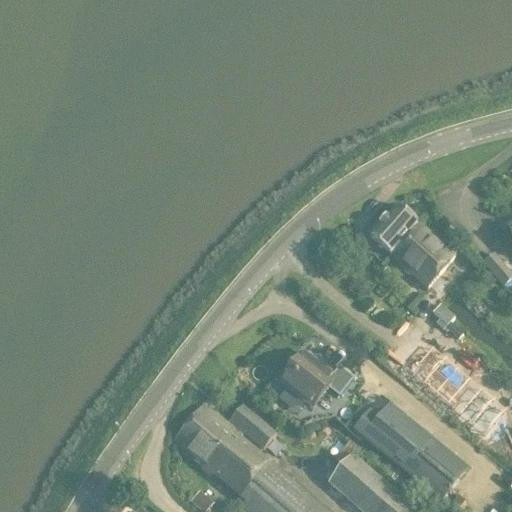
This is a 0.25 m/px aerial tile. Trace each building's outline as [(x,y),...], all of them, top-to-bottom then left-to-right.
[(371,240),(391,257),(419,225),(399,208),(371,240)] [(456,259),(419,225),(391,257),(428,291),(456,259)] [(511,275),(495,257),(485,266),(505,289),(511,282),(511,275)] [(434,316),(448,327),(455,319),(441,308),(434,316)] [(311,409),(337,376),(319,361),(316,364),(305,355),(282,385),(311,409)] [(506,414),(458,372),(437,396),(485,438),(506,414)] [(442,503),(469,470),(391,407),(380,421),(370,413),(355,432),(442,503)] [(174,442),(241,499),(270,465),(241,440),(243,437),(264,454),(277,438),(243,409),(227,428),(203,408),(174,442)] [(331,487),(359,511),(415,511),(355,460),(360,454),(350,445),(336,462),(345,470),(331,487)] [(325,511),(284,476),(253,511),(325,511)]
